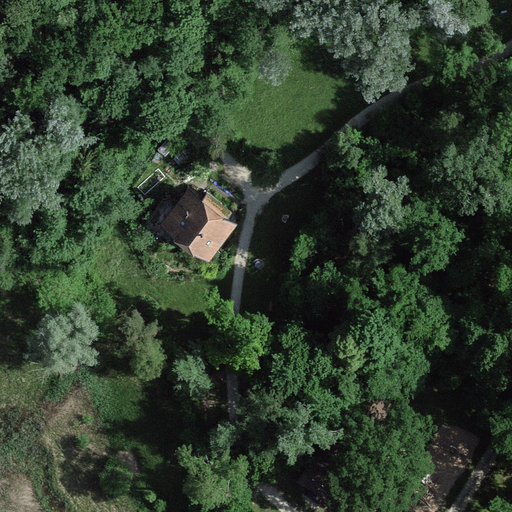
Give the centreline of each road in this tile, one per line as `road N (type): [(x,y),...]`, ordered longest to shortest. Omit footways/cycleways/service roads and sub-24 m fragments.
road 1 (track): [(511,50),(420,84),(355,120),(258,194),(91,0)]
road 2 (track): [(258,194),(236,277),(229,425),(249,475),(281,511)]
road 3 (track): [(511,406),(448,511)]
